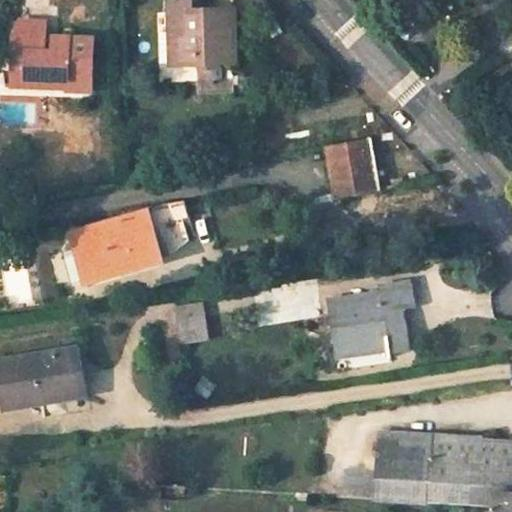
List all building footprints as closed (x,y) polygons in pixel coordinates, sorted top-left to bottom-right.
[(161,38),(162,69),(183,69),(183,71),(239,69),(238,15),(210,15),(210,18),(194,18),(194,7),(174,7),(175,38),(161,38)] [(69,96),(95,97),(96,45),(61,43),(58,44),(56,47),(55,49),(46,49),(47,26),(21,25),(15,42),(14,72),(28,72),(27,85),(69,85),(69,92),(69,96)] [(30,91),(69,92),(69,85),(27,85),(28,72),(14,72),(14,90),(30,91)] [(326,152),(333,199),(380,191),(372,141),(326,148),(326,152)] [(161,257),(157,245),(189,236),(184,220),(191,217),(187,203),(151,210),(152,214),(74,237),(89,283),(162,261),(161,257)] [(191,242),(189,236),(157,245),(161,257),(181,248),(191,242)] [(395,355),(415,351),(408,309),(420,307),(417,282),(383,288),(385,294),(336,302),(346,355),(393,348),(395,355)] [(185,311),(192,348),(218,343),(212,307),(185,311)] [(20,406),(79,398),(73,353),(15,359),(20,406)] [(378,456),(430,460),(432,432),(379,429),(378,456)] [(428,500),(493,503),(492,511),(511,511),(511,438),(432,432),(430,460),(378,456),(375,497),(428,500)]
